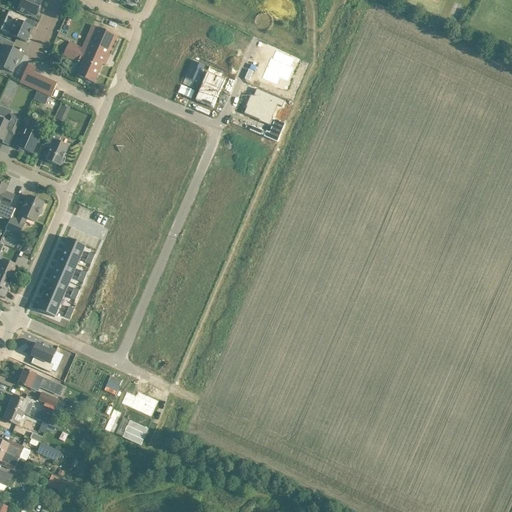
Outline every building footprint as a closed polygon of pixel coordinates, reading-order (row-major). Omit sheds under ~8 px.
[(42,2),(41,2),(37,0),(19,0),(22,1),(18,11),(25,15),(27,12),(36,16),(37,14),(38,15),(41,9),(40,8),(42,2)] [(9,11),(4,23),(13,27),(10,35),(26,42),(33,28),(27,25),(29,20),(9,11)] [(77,75),(84,79),(94,83),(102,64),(105,65),(118,36),(109,32),(98,28),(88,51),(69,43),(63,55),(82,64),(77,75)] [(0,50),(2,51),(0,56),(0,67),(12,73),(21,53),(12,49),(14,44),(0,37),(0,50)] [(261,78),(276,84),(279,78),(287,81),(293,68),(290,67),(294,58),(275,50),(272,59),(270,58),(261,78)] [(209,68),(201,87),(219,95),(225,81),(220,79),(223,74),(209,68)] [(57,83),(26,69),(20,83),(51,97),(57,83)] [(5,91),(13,94),(18,82),(10,78),(5,91)] [(201,87),(195,101),(213,109),(219,95),(201,87)] [(248,106),(244,116),(259,122),(259,123),(270,128),(273,120),(272,120),(277,107),(282,109),(285,103),(257,91),(254,98),(251,97),(247,106),(248,106)] [(38,92),(34,100),(40,102),(43,95),(38,92)] [(58,112),(55,119),(64,123),(67,116),(58,112)] [(0,139),(3,141),(7,133),(14,136),(21,120),(10,114),(7,121),(0,118),(0,139)] [(119,116),(115,125),(136,135),(142,122),(143,119),(132,115),(129,120),(119,116)] [(25,117),(22,123),(18,133),(23,135),(18,148),(19,148),(18,150),(23,152),(24,150),(32,154),(40,134),(31,131),(35,122),(25,117)] [(115,125),(111,135),(130,143),(134,134),(115,125)] [(166,132),(162,143),(183,153),(187,143),(191,145),(195,135),(176,127),(173,135),(166,132)] [(65,158),(64,157),(68,146),(59,142),(61,138),(48,133),(43,145),(50,149),(45,160),(60,166),(61,164),(63,164),(65,162),(65,158)] [(111,135),(106,145),(125,153),(130,143),(111,135)] [(162,143),(157,154),(163,157),(160,164),(179,173),(183,163),(179,162),(183,153),(162,143)] [(268,162),(251,155),(246,166),(263,173),(268,162)] [(100,160),(95,171),(116,180),(121,169),(100,160)] [(95,171),(90,182),(99,186),(96,192),(108,198),(116,180),(95,171)] [(147,176),(142,187),(164,197),(168,187),(172,189),(176,180),(157,171),(153,179),(147,176)] [(0,183),(0,203),(9,208),(14,196),(5,192),(7,187),(0,183)] [(142,187),(137,198),(144,201),(140,209),(159,217),(163,207),(160,206),(164,197),(142,187)] [(11,218),(5,231),(19,236),(24,224),(26,218),(35,222),(44,203),(28,196),(20,215),(18,221),(11,218)] [(230,229),(221,249),(228,252),(237,232),(230,229)] [(68,238),(64,248),(81,255),(85,246),(68,238)] [(24,253),(31,256),(35,249),(28,246),(24,253)] [(64,248),(60,256),(77,264),(81,255),(64,248)] [(60,256),(56,265),(74,273),(77,264),(60,256)] [(0,273),(12,278),(14,278),(16,273),(14,272),(17,266),(3,260),(2,261),(0,260),(0,273)] [(56,265),(52,274),(70,282),(74,273),(56,265)] [(12,278),(0,273),(0,288),(1,287),(7,290),(12,278)] [(52,274),(48,283),(66,290),(70,282),(52,274)] [(48,283),(44,292),(62,299),(66,290),(48,283)] [(44,292),(40,300),(58,308),(62,299),(44,292)] [(40,300),(36,310),(54,317),(58,308),(40,300)] [(33,356),(30,363),(49,372),(52,365),(49,363),(55,352),(36,343),(30,355),(33,356)] [(19,384),(28,388),(36,391),(38,386),(45,389),(46,388),(51,390),(54,382),(34,374),(25,370),(22,369),(19,376),(22,377),(19,384)] [(126,392),(121,403),(151,417),(158,401),(138,392),(136,396),(126,392)] [(39,400),(46,403),(56,407),(59,401),(42,393),(39,400)] [(83,403),(90,405),(93,398),(85,395),(83,403)] [(14,396),(9,408),(23,414),(28,416),(33,405),(28,403),(28,402),(23,400),(14,396)] [(43,422),(48,424),(53,427),(60,411),(55,409),(56,407),(46,403),(43,409),(53,414),(53,415),(47,413),(43,422)] [(118,420),(122,411),(114,407),(104,429),(114,434),(120,421),(118,420)] [(9,408),(3,420),(18,426),(23,414),(9,408)] [(133,419),(125,437),(141,444),(149,426),(133,419)] [(48,424),(43,422),(39,431),(44,433),(46,430),(47,426),(48,424)] [(33,433),(30,438),(40,443),(43,437),(33,433)] [(0,440),(0,450),(19,459),(20,458),(26,461),(30,451),(24,448),(11,442),(9,445),(4,443),(0,440)] [(81,440),(79,446),(84,449),(87,443),(81,440)] [(38,453),(62,463),(67,452),(61,450),(60,452),(41,444),(38,453)] [(0,450),(0,460),(2,462),(1,464),(15,470),(19,459),(0,450)] [(55,467),(53,473),(58,475),(59,475),(63,476),(64,472),(61,471),(61,470),(55,467)] [(0,483),(8,487),(13,475),(1,470),(1,471),(0,470),(0,478),(1,479),(0,481),(0,483)] [(47,485),(63,492),(68,482),(52,475),(47,485)] [(67,491),(74,494),(77,486),(70,483),(67,491)] [(0,511),(8,511),(11,508),(10,508),(0,503),(0,511)]
